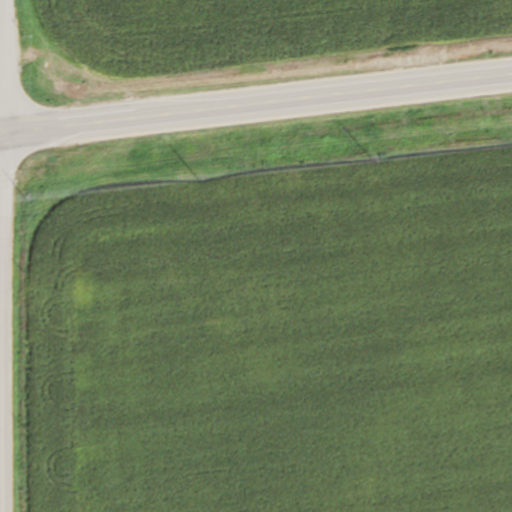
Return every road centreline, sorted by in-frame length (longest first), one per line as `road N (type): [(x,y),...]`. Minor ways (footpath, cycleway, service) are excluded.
road 1 (primary): [(4,133),(511,72)]
road 2 (secondary): [(7,511),(4,133)]
road 3 (residential): [(4,133),(1,0)]
